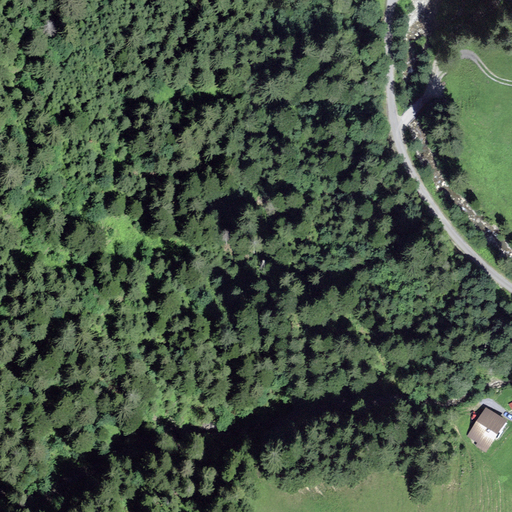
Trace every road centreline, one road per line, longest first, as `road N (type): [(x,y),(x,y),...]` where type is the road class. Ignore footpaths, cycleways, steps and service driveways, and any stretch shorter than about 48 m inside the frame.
road 1 (unclassified): [(391,0),(390,102),(402,157),(442,221),(511,287)]
road 2 (track): [(511,83),(462,53),(393,127)]
